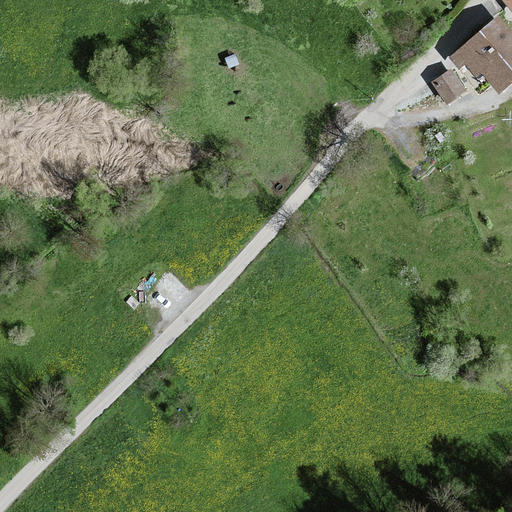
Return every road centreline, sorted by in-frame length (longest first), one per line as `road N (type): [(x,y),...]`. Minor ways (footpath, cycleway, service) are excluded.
road 1 (unclassified): [(377,109),(188,317),(0,503)]
road 2 (residential): [(377,109),(412,83),(484,0)]
